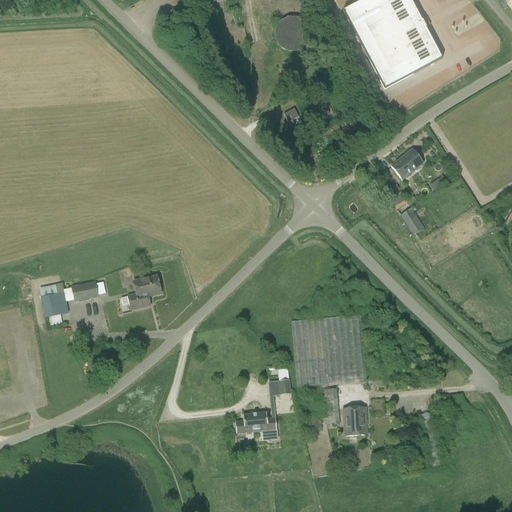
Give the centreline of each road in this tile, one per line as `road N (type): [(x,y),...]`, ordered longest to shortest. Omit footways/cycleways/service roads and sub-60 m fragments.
road 1 (unclassified): [(0,444),(101,400),(312,205)]
road 2 (unclassified): [(312,205),(105,0)]
road 3 (unclassified): [(511,413),(312,205)]
road 4 (unclassified): [(312,205),(405,131),(511,66)]
